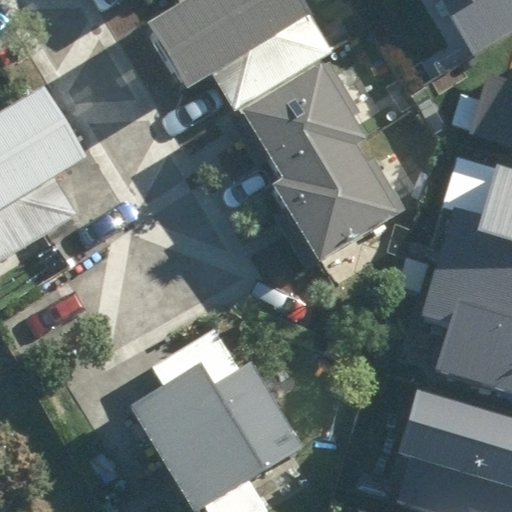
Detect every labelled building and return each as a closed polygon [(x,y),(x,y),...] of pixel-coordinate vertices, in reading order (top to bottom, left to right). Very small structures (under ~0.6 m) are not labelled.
[(202,0),(150,32),(188,94),(313,19),(301,0),(202,0)] [(511,0),(459,0),(449,6),(476,48),(511,25),(511,0)] [(474,122),(472,130),(511,141),(511,77),(487,70),(481,93),(456,86),(448,115),(474,122)] [(325,72),(246,116),(327,258),(406,214),(325,72)] [(43,98),(0,124),(0,215),(85,164),(43,98)] [(423,308),(452,316),(438,364),(511,386),(511,173),(492,168),(479,212),(454,204),(423,308)] [(242,354),(138,412),(193,511),(197,511),(299,455),(242,354)] [(511,419),(412,390),(394,452),(511,487),(511,419)]
